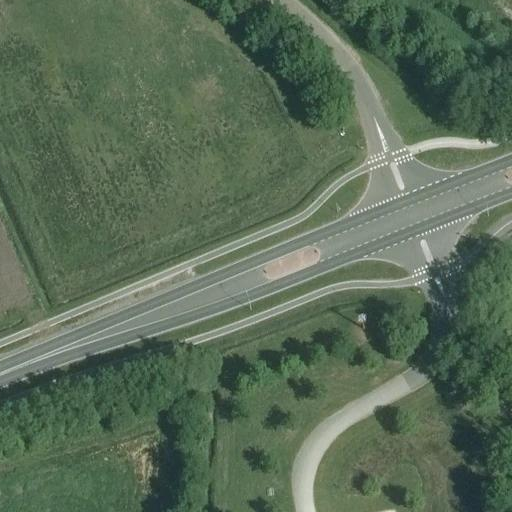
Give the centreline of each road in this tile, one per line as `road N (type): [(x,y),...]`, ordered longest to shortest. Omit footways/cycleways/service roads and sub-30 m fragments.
road 1 (primary): [(47,355),(239,301),(417,230)]
road 2 (primary): [(405,201),(47,355)]
road 3 (unclassified): [(281,0),(350,66),(405,201)]
road 4 (unclassified): [(511,406),(451,341),(417,230)]
